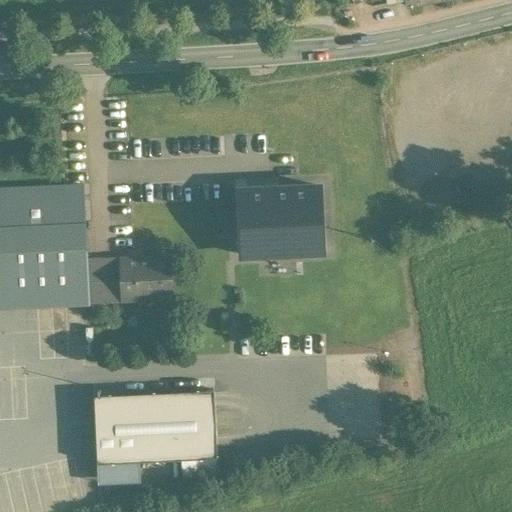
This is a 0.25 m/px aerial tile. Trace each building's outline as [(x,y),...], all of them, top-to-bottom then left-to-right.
[(87,261),(84,185),(0,188),(0,308),(89,305),(90,301),(87,261)] [(321,186),(237,189),(238,253),(325,250),(321,186)] [(169,257),(122,259),(123,299),(171,297),(169,257)] [(123,299),(122,259),(87,261),(90,301),(123,299)] [(213,389),(94,395),(99,483),(140,481),(140,461),(181,459),(182,477),(218,475),(213,389)]
